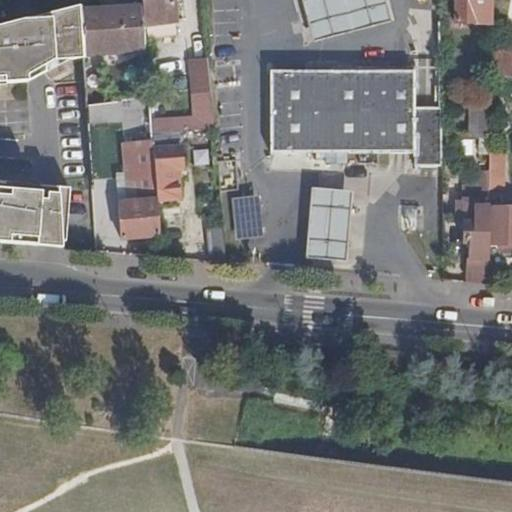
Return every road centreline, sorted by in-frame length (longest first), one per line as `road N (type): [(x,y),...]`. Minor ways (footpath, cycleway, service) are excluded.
road 1 (secondary): [(0,288),(511,325)]
road 2 (motorway): [(327,511),(0,462)]
